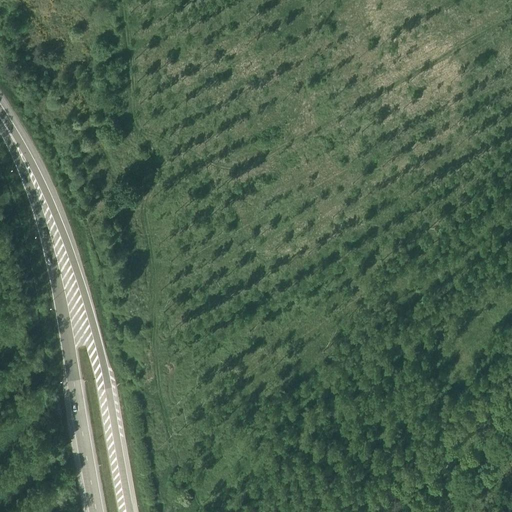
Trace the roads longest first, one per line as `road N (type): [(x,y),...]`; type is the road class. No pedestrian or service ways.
road 1 (trunk): [(130,511),(81,283),(49,199),(10,134)]
road 2 (trunk): [(10,134),(55,279),(95,511)]
